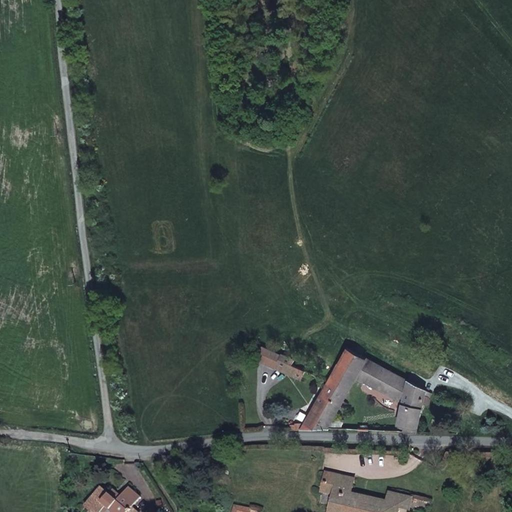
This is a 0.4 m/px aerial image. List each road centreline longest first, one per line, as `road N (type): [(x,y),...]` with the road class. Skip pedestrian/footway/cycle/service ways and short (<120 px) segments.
road 1 (track): [(52,0),(114,443),(0,430)]
road 2 (residential): [(511,448),(114,443)]
